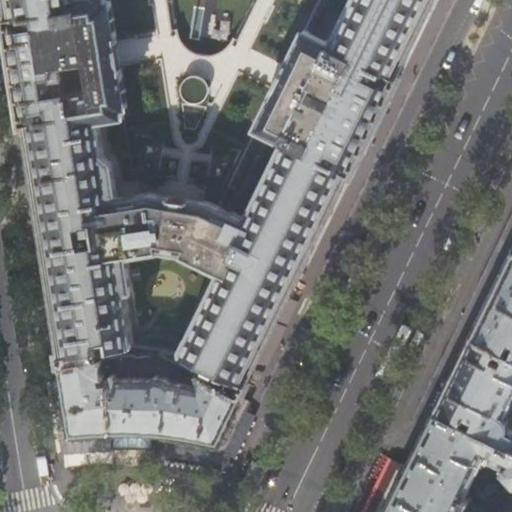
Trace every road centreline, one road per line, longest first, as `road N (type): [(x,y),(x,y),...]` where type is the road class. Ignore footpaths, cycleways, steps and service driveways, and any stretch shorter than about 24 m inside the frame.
road 1 (secondary): [(285,511),(511,51)]
road 2 (tertiary): [(30,511),(0,332)]
